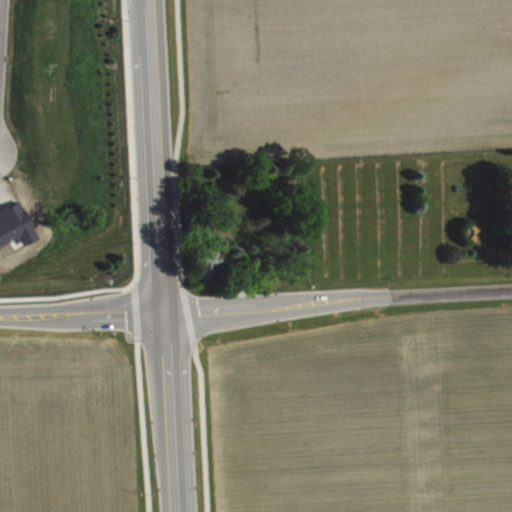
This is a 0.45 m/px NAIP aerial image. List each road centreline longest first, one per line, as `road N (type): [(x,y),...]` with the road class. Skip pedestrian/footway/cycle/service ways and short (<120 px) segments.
road 1 (secondary): [(173,511),(147,0)]
road 2 (residential): [(0,316),(511,291)]
